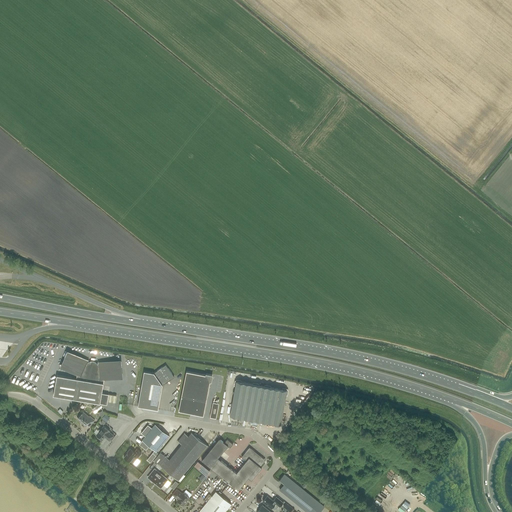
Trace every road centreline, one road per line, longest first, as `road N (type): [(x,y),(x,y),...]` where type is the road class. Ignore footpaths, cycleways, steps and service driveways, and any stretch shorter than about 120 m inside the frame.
road 1 (trunk): [(77,323),(332,366),(448,399)]
road 2 (trunk): [(479,394),(305,347),(141,323)]
road 3 (unclassified): [(239,511),(277,464),(255,437),(142,416),(103,458)]
road 4 (trunk): [(141,323),(0,298)]
road 5 (unclassified): [(103,458),(32,402),(0,392)]
